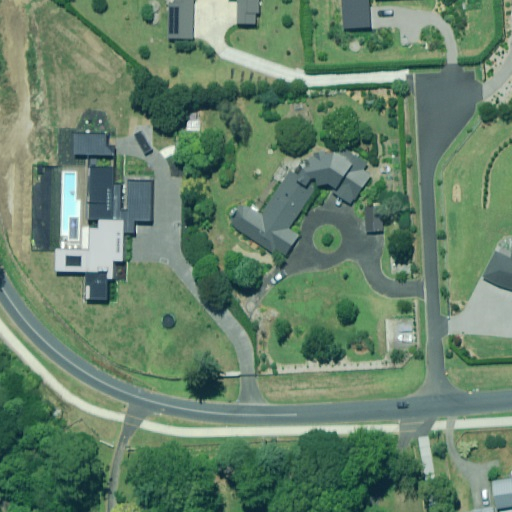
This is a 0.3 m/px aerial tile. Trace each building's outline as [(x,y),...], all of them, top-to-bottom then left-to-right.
[(260,27),(260,0),(174,0),(174,5),(169,5),(168,41),(194,42),(194,0),(228,0),(228,1),(239,2),(238,27),(260,27)] [(342,0),(344,31),(372,30),(370,0),(342,0)] [(131,119),(112,119),(112,176),(132,175),(131,119)] [(318,187),(333,187),(342,193),(338,199),(354,209),(374,177),(366,172),(366,170),(366,167),(366,165),(365,163),(364,161),(362,160),(361,158),(359,157),(357,156),(355,156),(353,156),(351,156),(348,157),(347,158),(345,160),(312,140),(293,172),(266,216),(255,209),(252,208),(250,207),(248,207),(245,207),(243,208),(241,209),(239,210),(238,212),(236,214),(235,216),(235,218),(234,221),(235,223),(235,225),(236,227),(238,229),(239,231),(241,232),(276,254),(279,250),(288,256),(302,233),(293,228),(318,187)] [(511,480),(496,482),(499,510),(511,508),(511,480)]
